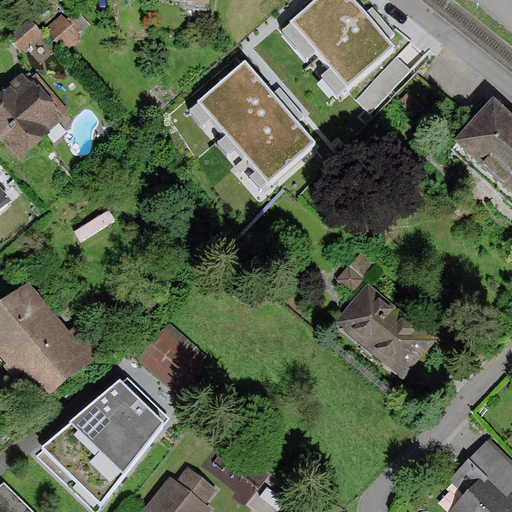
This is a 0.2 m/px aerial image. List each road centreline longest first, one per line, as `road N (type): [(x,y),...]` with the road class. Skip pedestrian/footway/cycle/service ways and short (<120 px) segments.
road 1 (residential): [(379,511),(379,492),(511,355)]
road 2 (residential): [(511,86),(405,0)]
